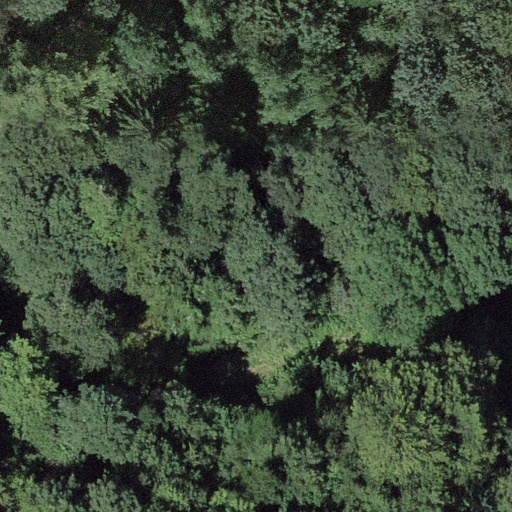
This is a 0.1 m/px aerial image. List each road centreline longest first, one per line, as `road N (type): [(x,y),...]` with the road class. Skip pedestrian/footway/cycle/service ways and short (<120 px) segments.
road 1 (track): [(511,330),(198,386),(96,389),(0,373)]
road 2 (track): [(0,137),(110,0)]
